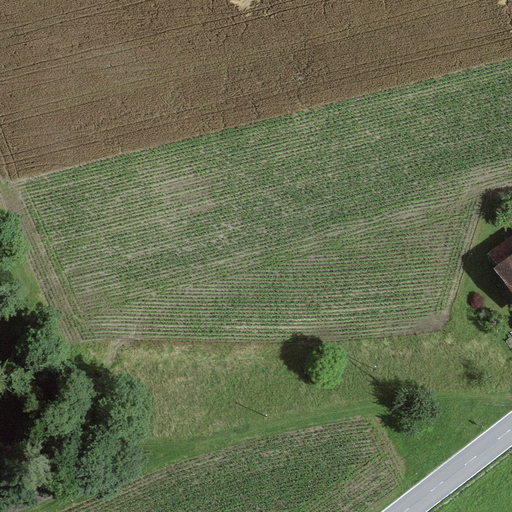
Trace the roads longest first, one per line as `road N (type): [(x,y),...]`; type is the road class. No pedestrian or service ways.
road 1 (track): [(464,466),(431,426),(375,406),(116,439)]
road 2 (secondary): [(405,511),(511,430)]
road 3 (track): [(0,387),(13,407),(116,439)]
